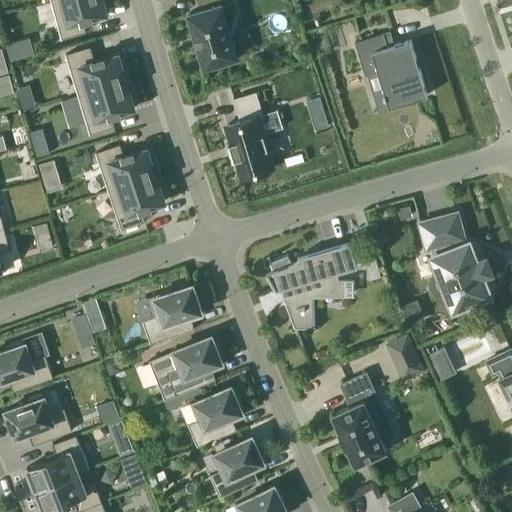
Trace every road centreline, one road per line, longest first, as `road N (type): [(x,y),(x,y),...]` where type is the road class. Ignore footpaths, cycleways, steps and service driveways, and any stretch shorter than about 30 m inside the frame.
road 1 (residential): [(218,238),(511,151)]
road 2 (residential): [(218,238),(296,447),(331,511)]
road 3 (residential): [(142,0),(218,238)]
road 4 (residential): [(0,313),(218,238)]
road 5 (residential): [(473,0),(511,116)]
